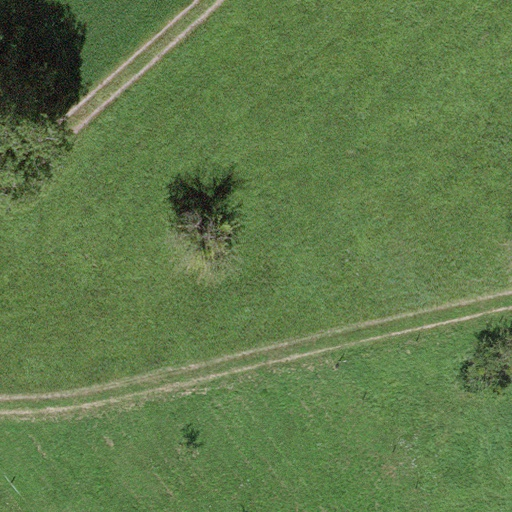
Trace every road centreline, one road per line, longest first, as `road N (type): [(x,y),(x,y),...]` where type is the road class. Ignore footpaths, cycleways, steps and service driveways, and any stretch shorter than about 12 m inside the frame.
road 1 (track): [(0,409),(93,403),(511,303)]
road 2 (track): [(209,0),(0,192)]
